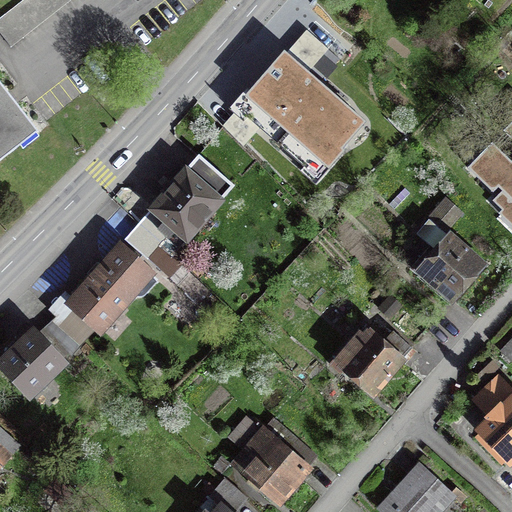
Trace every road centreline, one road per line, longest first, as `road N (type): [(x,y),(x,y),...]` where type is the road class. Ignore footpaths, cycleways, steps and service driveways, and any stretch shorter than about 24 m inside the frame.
road 1 (tertiary): [(0,273),(261,0)]
road 2 (residential): [(322,511),(511,295)]
